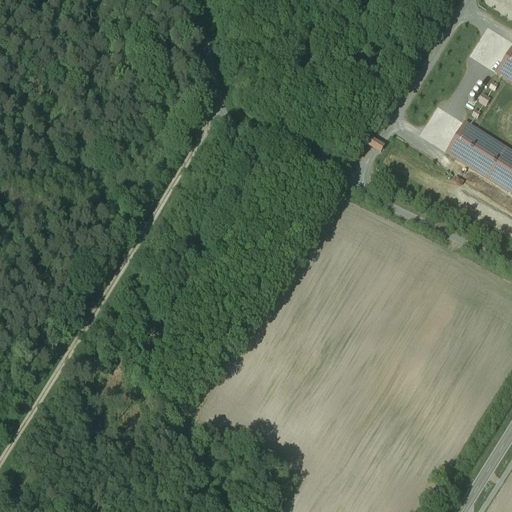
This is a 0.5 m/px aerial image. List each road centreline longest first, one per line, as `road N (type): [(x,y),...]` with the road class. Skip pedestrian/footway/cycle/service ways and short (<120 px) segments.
road 1 (unclassified): [(511,261),(234,117),(217,90),(195,0)]
road 2 (track): [(223,105),(0,462)]
